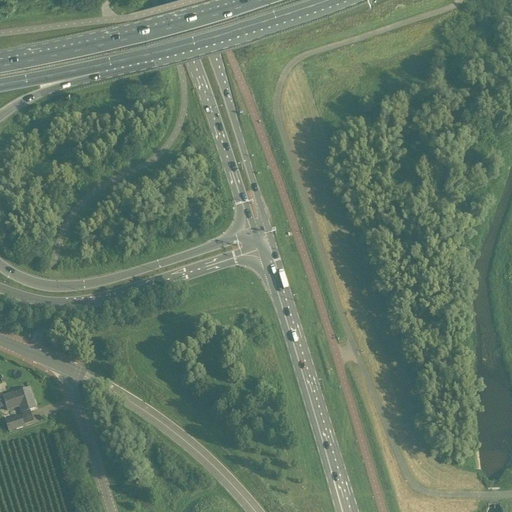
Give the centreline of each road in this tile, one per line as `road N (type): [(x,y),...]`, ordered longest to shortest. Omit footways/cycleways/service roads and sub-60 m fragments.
road 1 (unclassified): [(355,349),(276,93),(304,55),(461,0)]
road 2 (trunk): [(268,0),(0,67)]
road 3 (trunk): [(255,235),(82,288),(25,280),(0,261)]
road 4 (trunk): [(0,287),(55,301),(109,295),(259,250)]
road 5 (secondary): [(269,239),(191,0)]
road 6 (secondary): [(171,0),(255,235)]
road 7 (unclassified): [(511,495),(434,495),(412,484),(355,349)]
road 8 (secondary): [(276,284),(346,511)]
road 9 (trunk): [(125,64),(335,0)]
road 10 (unclassified): [(111,511),(59,365)]
road 11 (trunk): [(0,121),(27,102),(125,64)]
road 12 (trunk): [(0,87),(125,64)]
